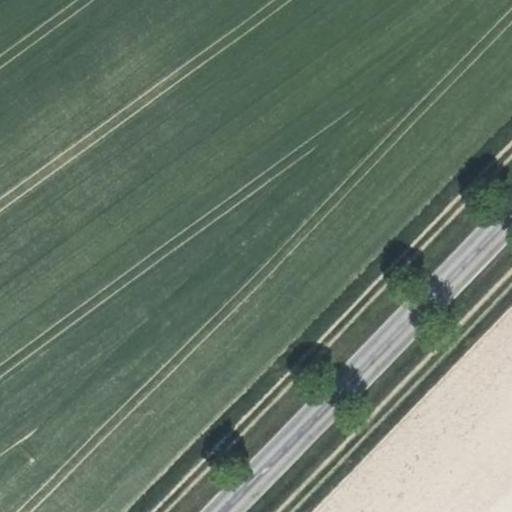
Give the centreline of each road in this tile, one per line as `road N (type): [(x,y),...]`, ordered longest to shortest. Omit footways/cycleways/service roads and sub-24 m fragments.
road 1 (track): [(511,149),(159,511)]
road 2 (secondary): [(227,511),(511,218)]
